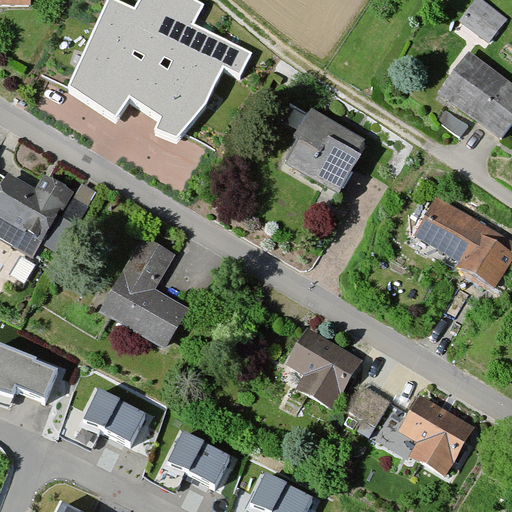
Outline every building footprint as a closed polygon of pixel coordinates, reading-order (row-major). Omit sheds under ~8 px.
[(0,0),(0,8),(23,9),(22,0),(0,0)] [(251,53),(190,24),(202,2),(197,0),(138,0),(133,9),(114,0),(105,0),(70,87),(115,118),(126,98),(158,119),(153,135),(176,144),(208,105),(222,70),(241,78),(251,53)] [(503,21),(476,1),(458,26),(485,46),(503,21)] [(511,119),(511,93),(464,58),(434,99),(494,144),(511,119)] [(361,147),(306,116),(288,147),(293,150),(281,171),(331,200),(361,147)] [(31,196),(3,180),(0,185),(0,226),(38,248),(67,196),(40,181),(31,196)] [(511,254),(511,249),(433,204),(411,241),(457,267),(454,272),(490,293),(511,254)] [(168,260),(138,243),(95,318),(159,354),(182,314),(148,295),(168,260)] [(355,367),(303,335),(282,370),(301,382),(291,399),(324,418),(355,367)] [(34,361),(0,348),(0,394),(12,399),(15,390),(44,401),(55,373),(33,364),(34,361)] [(144,421),(97,396),(83,422),(129,447),(144,421)] [(468,434),(417,403),(394,440),(414,452),(406,465),(438,485),(468,434)] [(229,463),(182,438),(168,464),(214,489),(229,463)] [(307,511),(311,506),(265,481),(250,507),(260,511),(307,511)] [(85,511),(67,502),(62,511),(85,511)]
